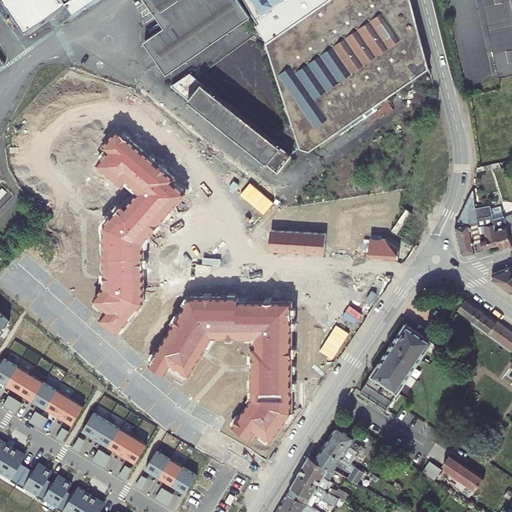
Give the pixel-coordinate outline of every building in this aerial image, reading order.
[(1,0),(27,36),(68,7),(76,18),(100,0),(1,0)] [(149,0),(168,27),(148,41),(172,75),(254,17),(241,0),(149,0)] [(245,0),(259,24),(257,26),(269,44),(302,149),(310,152),(431,70),(412,0),(245,0)] [(511,0),(485,0),(504,79),(511,76),(511,0)] [(0,74),(8,69),(0,57),(0,74)] [(193,75),(174,89),(281,172),(283,170),(285,172),(294,160),(291,158),(294,155),(264,132),(267,127),(218,88),(215,92),(193,75)] [(149,235),(187,190),(117,132),(106,146),(111,150),(99,164),(128,188),(131,190),(118,207),(104,223),(103,277),(103,287),(92,302),(104,311),(98,317),(118,333),(144,301),(144,241),(149,235)] [(477,168),(477,172),(501,167),(500,163),(477,168)] [(207,186),(200,195),(219,211),(228,204),(207,186)] [(476,207),(474,190),(473,190),(455,226),(462,253),(465,255),(484,250),(483,247),(486,246),(485,244),(482,245),(481,241),(478,226),(479,226),(476,207)] [(491,205),(476,207),(479,226),(495,224),(496,228),(500,245),(501,250),(511,246),(511,240),(511,236),(505,217),(502,205),(491,208),(491,205)] [(484,250),(500,245),(496,228),(495,224),(479,226),(478,226),(481,241),(482,245),(485,244),(486,246),(483,247),(484,250)] [(289,231),(271,229),(268,253),(288,254),(289,231)] [(307,232),(289,231),(288,254),(306,255),(307,232)] [(326,232),(307,232),(306,255),(325,256),(326,232)] [(371,237),(370,255),(380,255),(398,257),(398,253),(386,238),(371,237)] [(511,266),(493,273),(492,279),(510,293),(511,291),(511,266)] [(377,296),(372,291),(365,300),(372,304),(377,296)] [(249,367),(249,397),(231,423),(253,439),(257,434),(271,444),(294,412),(293,297),(190,298),(149,365),(166,375),(170,368),(189,379),(204,355),(214,337),(257,337),(257,345),(249,345),(249,367)] [(464,314),(511,349),(511,364),(511,366),(511,367),(511,332),(466,298),(460,307),(465,311),(464,314)] [(0,331),(10,321),(0,312),(0,331)] [(408,324),(362,393),(389,410),(434,342),(408,324)] [(443,347),(450,351),(460,337),(449,330),(441,341),(445,344),(443,347)] [(4,358),(0,365),(0,380),(7,385),(18,366),(4,358)] [(18,366),(7,385),(20,393),(31,374),(18,366)] [(31,374),(20,393),(33,401),(44,382),(31,374)] [(44,382),(33,401),(46,408),(57,390),(44,382)] [(57,390),(46,408),(59,416),(71,397),(57,390)] [(10,395),(3,406),(9,410),(16,399),(10,395)] [(71,397),(59,416),(73,425),(84,406),(71,397)] [(16,399),(9,410),(16,414),(22,403),(16,399)] [(36,411),(29,422),(36,426),(42,415),(36,411)] [(94,412),(83,431),(96,439),(108,420),(94,412)] [(42,415),(36,426),(42,429),(48,419),(42,415)] [(108,420),(96,439),(109,447),(121,428),(108,420)] [(358,451),(349,445),(355,436),(339,425),(325,446),(350,463),(358,451)] [(63,427),(56,438),(63,442),(69,431),(63,427)] [(121,428),(109,447),(122,454),(134,436),(121,428)] [(134,436),(122,454),(136,463),(147,444),(134,436)] [(79,437),(72,448),(79,452),(85,441),(79,437)] [(0,468),(12,448),(0,440),(0,468)] [(371,450),(383,457),(388,450),(376,443),(371,450)] [(350,463),(325,446),(316,460),(329,467),(333,469),(339,461),(347,466),(345,469),(352,473),(349,478),(357,483),(364,472),(350,463)] [(12,448),(0,468),(0,470),(12,477),(10,480),(17,484),(28,467),(21,463),(25,456),(12,448)] [(99,449),(93,460),(99,464),(105,453),(99,449)] [(157,450),(146,469),(159,477),(171,458),(157,450)] [(105,453),(99,464),(105,468),(112,457),(105,453)] [(446,465),(444,469),(476,490),(485,477),(451,454),(444,464),(446,465)] [(340,498),(344,501),(349,493),(339,488),(338,490),(331,486),(333,482),(330,480),(324,476),(329,467),(316,460),(310,456),(299,474),(320,486),(330,492),(340,498)] [(171,458),(159,477),(172,485),(184,466),(171,458)] [(436,480),(443,469),(431,461),(423,471),(436,480)] [(26,486),(39,493),(39,494),(48,479),(52,472),(39,464),(35,472),(28,467),(17,484),(24,489),(26,486)] [(125,465),(119,476),(126,480),(132,469),(125,465)] [(184,466),(172,485),(186,493),(197,474),(184,466)] [(333,469),(329,467),(324,476),(330,480),(335,471),(333,469)] [(288,492),(312,507),(319,496),(335,506),(340,498),(330,492),(320,486),(299,474),(288,492)] [(39,493),(37,496),(44,500),(46,498),(59,506),(67,491),(72,484),(58,475),(53,483),(48,479),(39,494),(39,493)] [(142,475),(135,486),(142,490),(148,479),(142,475)] [(74,495),(67,491),(59,506),(57,508),(63,511),(65,510),(69,511),(81,511),(92,496),(78,487),(74,495)] [(162,487),(156,498),(162,502),(168,491),(162,487)] [(168,491),(162,502),(168,506),(175,495),(168,491)] [(312,507),(288,492),(283,502),(299,511),(316,511),(318,510),(312,507)] [(231,493),(226,500),(231,503),(236,496),(231,493)] [(92,496),(81,511),(101,511),(106,504),(92,496)] [(299,511),(283,502),(277,511),(278,511),(299,511)]
